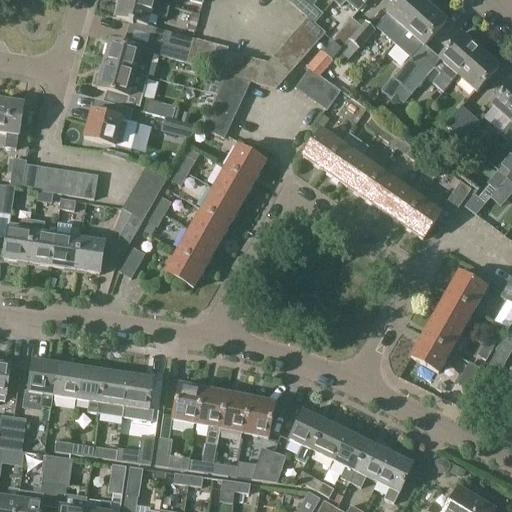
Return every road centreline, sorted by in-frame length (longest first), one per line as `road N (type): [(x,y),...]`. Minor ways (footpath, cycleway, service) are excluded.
road 1 (residential): [(210,338),(266,224),(291,210),(404,267),(349,382)]
road 2 (residential): [(210,338),(0,312)]
road 3 (residential): [(511,477),(349,382)]
road 4 (residential): [(349,382),(210,338)]
